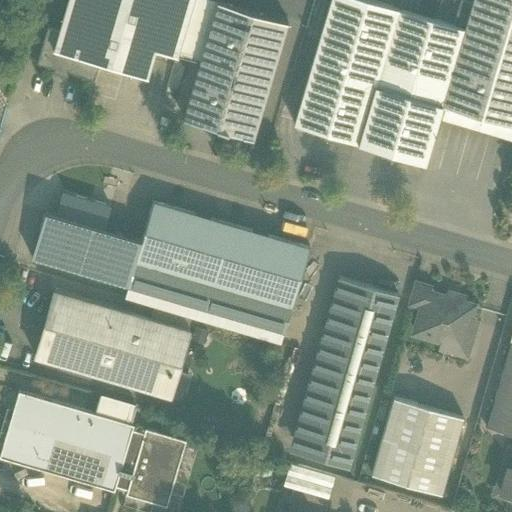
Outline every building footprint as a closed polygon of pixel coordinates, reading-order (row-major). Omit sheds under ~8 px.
[(192,0),(67,0),(58,30),(47,27),(36,63),(93,79),(98,62),(147,76),(155,49),(176,55),(192,0)] [(286,21),(217,0),(183,117),(252,137),(286,21)] [(415,12),(373,0),(329,0),(293,123),(424,162),(441,104),(445,105),(441,117),(511,138),(511,133),(511,0),(471,0),(464,27),(441,20),(415,12)] [(309,246),(153,200),(135,259),(291,305),(309,246)] [(291,305),(135,259),(127,285),(284,331),(291,305)] [(349,279),(300,452),(348,466),(398,292),(349,279)] [(432,287),(413,281),(407,302),(422,307),(426,291),(430,292),(432,287)] [(150,317),(54,289),(34,356),(130,384),(130,385),(169,396),(189,328),(150,316),(150,317)] [(430,292),(426,291),(422,307),(414,331),(460,345),(472,305),(430,292)] [(121,295),(118,304),(185,324),(188,315),(121,295)] [(511,344),(510,344),(486,426),(511,433),(511,344)] [(94,412),(18,390),(0,450),(0,456),(114,490),(115,484),(131,430),(133,424),(130,423),(135,406),(99,395),(94,412)] [(462,416),(393,396),(371,473),(440,493),(462,416)] [(185,439),(145,427),(143,433),(131,430),(115,484),(127,488),(125,493),(166,505),(185,439)] [(309,468),(299,465),(293,487),(302,490),(309,468)] [(511,467),(507,466),(500,490),(511,493),(511,467)]
